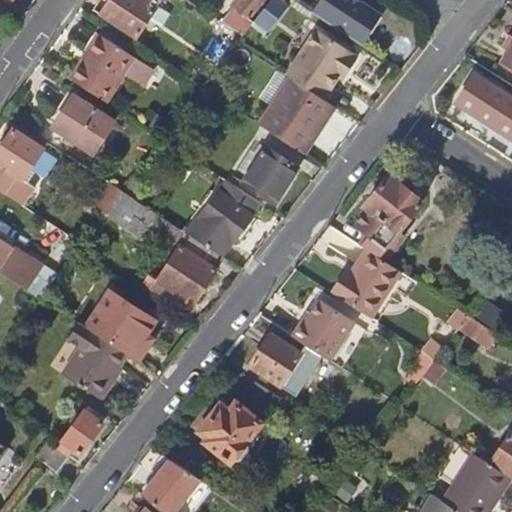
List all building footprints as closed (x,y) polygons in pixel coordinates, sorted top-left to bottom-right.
[(108,0),(101,0),(96,9),(101,13),(109,1),(108,0)] [(109,0),(109,1),(101,13),(100,15),(136,39),(160,0),(109,0)] [(240,0),(222,23),(242,36),(248,28),(252,23),(248,20),(262,0),(240,0)] [(276,0),(269,0),(254,21),(267,30),(286,7),(276,0)] [(357,0),(319,0),(312,12),(361,45),(381,16),(357,0)] [(248,28),(262,38),(267,30),(254,21),(252,23),(248,28)] [(316,30),(285,76),(289,78),(323,101),(339,77),(343,71),(348,74),(358,58),(316,30)] [(71,81),(105,103),(122,76),(133,58),(97,35),(85,53),(88,55),(71,81)] [(511,45),(499,66),(511,74),(511,45)] [(133,58),(122,76),(130,81),(142,64),(133,58)] [(344,80),(348,74),(343,71),(339,77),(344,80)] [(289,78),(259,125),(264,129),(303,154),(332,107),(323,101),(289,78)] [(511,103),(472,78),(455,105),(511,141),(511,103)] [(71,96),(50,128),(93,155),(112,124),(71,96)] [(11,130),(0,147),(0,192),(3,194),(15,177),(21,181),(25,176),(36,159),(42,150),(11,130)] [(266,148),(244,183),(244,184),(245,185),(275,205),(298,169),(266,148)] [(36,159),(25,176),(28,178),(32,173),(34,175),(33,176),(36,179),(47,164),(43,160),(41,163),(36,159)] [(137,172),(122,193),(131,199),(147,179),(137,172)] [(423,203),(390,177),(365,208),(369,211),(356,227),(367,236),(359,245),(370,252),(386,263),(406,238),(400,233),(423,203)] [(257,202),(241,191),(226,181),(224,180),(223,179),(199,216),(194,213),(182,232),(199,243),(221,257),(231,243),(233,243),(250,217),(249,216),(257,202)] [(122,193),(111,186),(96,206),(106,213),(122,193)] [(182,232),(131,199),(122,193),(106,213),(104,216),(122,229),(132,217),(180,249),(158,282),(150,277),(143,288),(167,303),(174,294),(192,305),(223,258),(221,257),(199,243),(182,232)] [(0,274),(27,292),(43,268),(21,254),(0,240),(0,274)] [(346,273),(331,294),(370,320),(401,273),(386,263),(370,252),(353,277),(346,273)] [(43,268),(27,292),(39,300),(56,278),(43,268)] [(86,328),(92,332),(130,357),(138,362),(149,346),(143,343),(155,323),(108,293),(86,328)] [(301,322),(291,337),(306,346),(322,356),(330,362),(354,325),(320,303),(305,324),(301,322)] [(458,330),(485,350),(497,335),(469,317),(458,330)] [(130,357),(92,332),(86,328),(79,324),(68,340),(81,348),(63,375),(96,398),(117,369),(121,371),(130,357)] [(249,367),(296,397),(322,356),(306,346),(300,355),(269,336),(249,367)] [(415,385),(433,362),(421,353),(419,351),(401,375),(415,385)] [(217,403),(196,432),(204,437),(201,441),(231,462),(233,460),(242,461),(249,450),(246,441),(261,422),(260,421),(277,397),(248,379),(226,408),(217,403)] [(84,411),(103,424),(106,420),(87,407),(84,411)] [(84,411),(56,448),(62,453),(67,446),(80,455),(103,424),(84,411)] [(511,437),(495,465),(511,476),(511,437)] [(475,455),(442,504),(454,511),(489,511),(511,478),(475,455)] [(141,496),(142,497),(161,511),(170,511),(197,478),(170,461),(169,460),(141,496)] [(431,497),(420,511),(454,511),(442,504),(431,497)]
